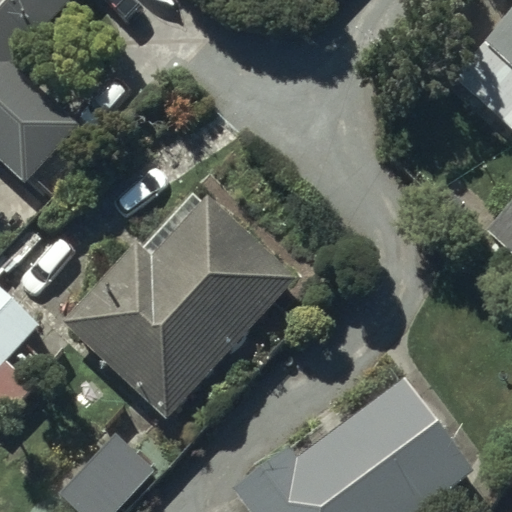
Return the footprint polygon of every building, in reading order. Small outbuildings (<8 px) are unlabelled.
[(76,0),(0,0),(0,157),(27,184),(75,135),(8,71),(76,0)] [(295,0),(308,12),(319,0),(295,0)] [(511,33),(465,85),(511,127),(511,33)] [(297,290),(215,217),(158,280),(139,263),(76,332),(177,423),(297,290)] [(511,229),(499,243),(511,255),(511,229)] [(0,378),(41,335),(0,296),(0,378)] [(438,511),(477,485),(410,391),(251,502),(257,511),(438,511)] [(133,511),(161,482),(121,445),(65,505),(72,511),(133,511)]
